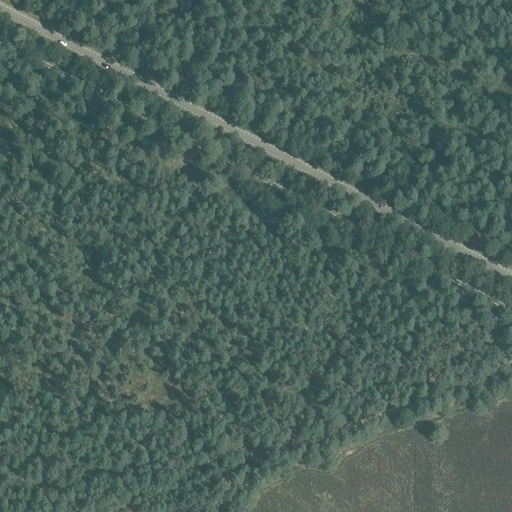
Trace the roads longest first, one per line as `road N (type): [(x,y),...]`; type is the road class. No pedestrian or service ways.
road 1 (tertiary): [(511,277),(0,8)]
road 2 (track): [(254,491),(249,461),(262,453),(392,411),(470,358),(511,352)]
road 3 (track): [(245,511),(274,474),(298,464),(335,469),(353,453),(511,391)]
